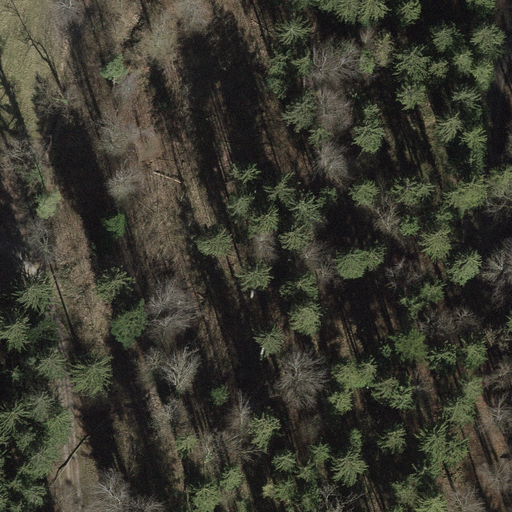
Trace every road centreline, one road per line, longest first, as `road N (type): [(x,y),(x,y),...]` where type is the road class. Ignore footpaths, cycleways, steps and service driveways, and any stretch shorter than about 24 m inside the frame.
road 1 (track): [(480,511),(486,162),(511,28)]
road 2 (track): [(79,511),(56,309),(0,236)]
road 3 (track): [(79,0),(71,53),(12,244)]
